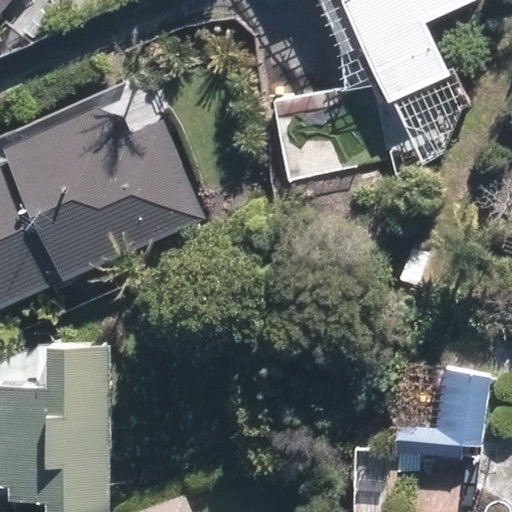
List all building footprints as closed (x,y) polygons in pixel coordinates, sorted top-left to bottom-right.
[(0,0),(0,13),(10,0),(0,0)] [(464,0),(307,0),(383,155),(463,116),(420,27),(466,5),(464,0)] [(0,155),(6,169),(0,171),(0,305),(52,282),(56,290),(207,222),(162,123),(128,137),(124,124),(97,112),(0,147),(0,155)] [(106,511),(104,344),(39,345),(39,387),(0,387),(0,490),(4,491),(5,506),(42,506),(42,511),(106,511)] [(485,445),(492,376),(447,372),(441,430),(398,426),(395,452),(465,459),(466,444),(485,445)]
